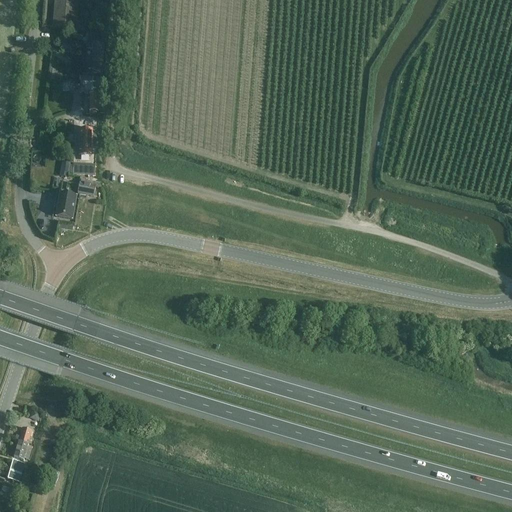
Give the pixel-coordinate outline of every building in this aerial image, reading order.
[(55,0),(53,29),(75,31),(77,0),(55,0)] [(93,50),(92,74),(102,74),(103,45),(84,44),(84,49),(90,49),(93,50)] [(92,82),(81,81),(81,94),(90,94),(98,95),(100,95),(101,82),(100,82),(92,82)] [(64,98),(64,90),(51,91),(52,99),(64,98)] [(98,95),(90,94),(90,111),(98,111),(98,95)] [(92,150),(98,150),(98,131),(79,130),(79,156),(92,156),(92,150)] [(62,160),(60,177),(64,177),(65,173),(69,174),(71,162),(62,160)] [(95,167),(94,167),(74,167),(73,176),(95,176),(95,167)] [(79,181),(78,185),(79,185),(78,195),(92,198),(94,188),(99,188),(99,185),(79,181)] [(73,221),(77,197),(61,194),(56,218),(73,221)] [(68,357),(67,363),(78,366),(80,360),(68,357)] [(33,412),(31,419),(38,421),(40,415),(33,412)] [(18,442),(28,445),(28,444),(31,445),(34,439),(30,438),(31,432),(22,429),(19,438),(17,437),(15,441),(18,442)] [(18,442),(13,459),(23,462),(24,458),(28,460),(31,449),(27,447),(28,445),(18,442)] [(18,483),(23,465),(13,461),(7,480),(18,483)]
